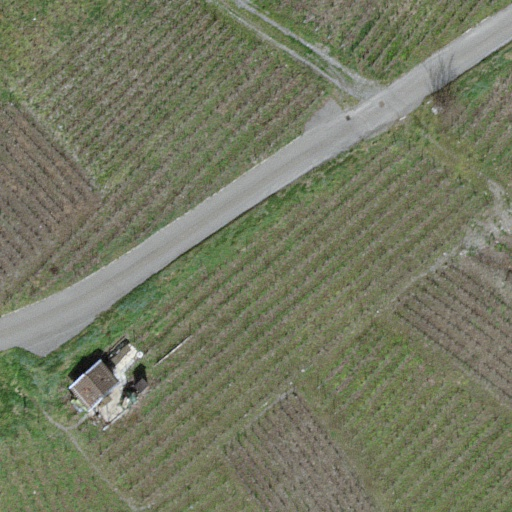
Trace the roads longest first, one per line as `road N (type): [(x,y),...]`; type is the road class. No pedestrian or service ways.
road 1 (unclassified): [(0,333),(111,283),(511,20)]
road 2 (track): [(388,102),(228,0)]
